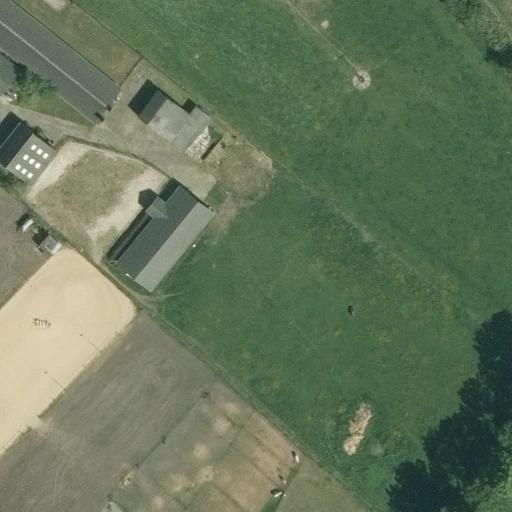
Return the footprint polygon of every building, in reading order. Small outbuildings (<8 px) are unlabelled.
[(121,89),(8,0),(0,0),(0,47),(94,122),(121,89)] [(0,87),(17,66),(0,53),(0,87)] [(189,113),(158,89),(138,116),(184,153),(212,119),(196,105),(189,113)] [(57,151),(21,122),(0,147),(0,160),(31,185),(57,151)] [(152,217),(115,262),(151,291),(214,212),(179,183),(164,202),(156,195),(144,210),(152,217)] [(61,246),(49,234),(39,245),(50,257),(61,246)]
